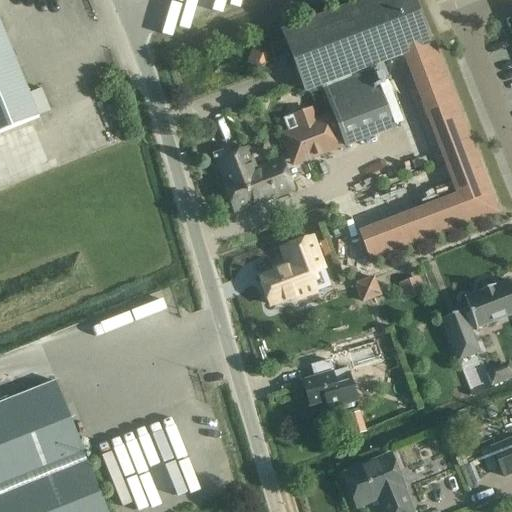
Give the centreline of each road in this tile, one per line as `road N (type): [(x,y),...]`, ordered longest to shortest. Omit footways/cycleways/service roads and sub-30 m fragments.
road 1 (unclassified): [(276,511),(145,64),(118,0)]
road 2 (residential): [(511,147),(472,40),(472,21),(510,0)]
